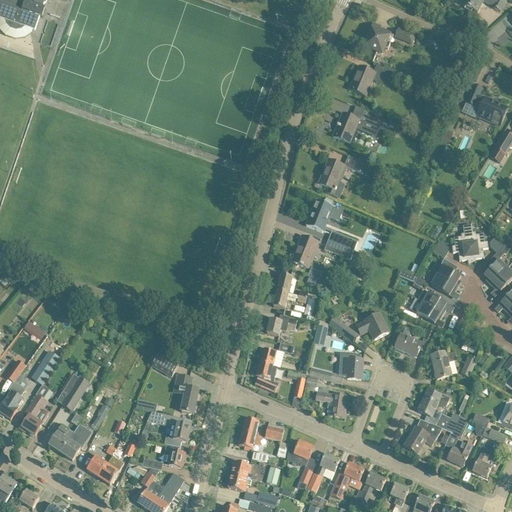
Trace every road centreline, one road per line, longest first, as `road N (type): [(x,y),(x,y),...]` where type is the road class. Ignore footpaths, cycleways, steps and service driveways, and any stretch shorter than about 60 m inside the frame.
road 1 (tertiary): [(222,388),(294,114),(343,0)]
road 2 (residential): [(381,458),(404,390),(381,373),(371,379),(345,443)]
road 3 (residential): [(511,71),(363,0)]
road 4 (residential): [(345,443),(222,388)]
road 5 (tertiary): [(194,511),(222,388)]
road 6 (residential): [(495,509),(381,458)]
road 7 (residential): [(101,511),(0,445)]
